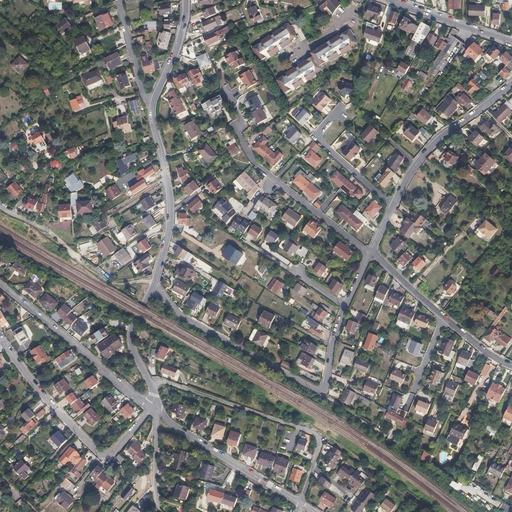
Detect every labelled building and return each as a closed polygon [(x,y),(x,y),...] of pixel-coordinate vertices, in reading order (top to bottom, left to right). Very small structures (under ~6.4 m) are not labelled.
[(323,0),(318,5),(323,10),(326,13),(329,11),(333,15),(334,14),(341,4),(336,0),(323,0)] [(450,0),(450,8),(461,8),(461,0),(450,0)] [(172,13),(171,4),(160,6),(161,15),(172,13)] [(378,20),(382,9),(370,5),(367,15),(373,17),(373,18),(378,20)] [(469,5),(468,15),(485,16),(485,5),(469,5)] [(258,14),(255,6),(248,9),(253,22),(262,18),(260,13),(258,14)] [(215,14),(212,7),(202,11),(205,18),(215,14)] [(396,24),(399,14),(391,11),(388,21),(396,24)] [(114,23),(110,12),(98,17),(102,28),(114,23)] [(418,27),(410,23),(411,21),(400,15),(391,38),(396,40),(400,31),(398,30),(399,27),(408,32),(409,32),(409,31),(409,30),(415,33),(418,27)] [(74,29),(66,18),(56,25),(65,36),(74,29)] [(219,27),(216,20),(207,24),(210,30),(219,27)] [(149,32),(157,32),(157,21),(149,21),(149,32)] [(405,53),(409,55),(407,59),(413,62),(431,27),(421,22),(414,36),(412,41),(405,53)] [(297,37),(289,24),(273,34),(274,35),(271,37),(271,36),(261,42),(262,43),(259,45),(259,44),(253,48),(261,61),(267,57),(268,58),(292,43),(291,41),(297,37)] [(208,46),(214,43),(217,43),(221,41),(220,37),(231,33),(229,26),(205,36),(208,46)] [(364,38),(383,43),(385,33),(367,28),(364,38)] [(450,41),(454,36),(457,30),(453,28),(450,34),(451,34),(447,40),(450,41)] [(358,43),(349,30),(343,34),(343,35),(341,37),(340,35),(312,53),(314,56),(298,66),(299,67),(296,69),(296,68),(286,74),(288,76),(285,78),(284,76),(277,81),(286,93),(292,89),(293,91),(317,75),(316,73),(322,69),(320,66),(330,60),(331,62),(340,56),(340,55),(342,53),(343,54),(352,48),(351,47),(358,43)] [(168,49),(172,33),(166,31),(165,34),(162,33),(159,41),(163,42),(162,47),(168,49)] [(436,45),(439,39),(438,38),(438,37),(430,33),(425,42),(433,46),(434,44),(436,45)] [(91,52),(84,36),(74,41),(82,57),(91,52)] [(440,68),(451,53),(459,40),(454,37),(435,65),(440,68)] [(444,50),(448,44),(440,39),(436,45),(444,50)] [(485,48),(483,51),(474,43),(466,52),(457,61),(468,72),(488,50),(485,48)] [(160,64),(159,58),(155,59),(152,46),(149,47),(150,54),(148,55),(149,61),(153,60),(156,70),(162,68),(160,64)] [(494,59),(500,52),(494,47),(488,54),(494,59)] [(243,61),(241,56),(239,56),(237,52),(227,57),(229,62),(231,61),(233,65),(235,64),(237,70),(247,65),(244,60),(243,61)] [(107,60),(109,64),(107,65),(111,71),(123,63),(119,57),(120,56),(118,53),(107,60)] [(507,65),(511,60),(511,57),(507,53),(501,59),(507,65)] [(210,60),(207,54),(200,57),(203,63),(210,60)] [(142,57),(147,72),(147,74),(156,71),(156,70),(153,60),(149,61),(148,55),(142,57)] [(15,70),(19,74),(28,65),(19,57),(11,65),(16,69),(15,70)] [(511,73),(511,60),(507,65),(501,72),(507,78),(511,74),(511,73)] [(406,75),(411,67),(403,62),(395,76),(400,79),(403,73),(406,75)] [(496,72),(490,66),(488,69),(494,75),(496,72)] [(89,77),(102,72),(100,68),(88,74),(89,77)] [(202,77),(198,69),(194,72),(193,70),(187,73),(191,82),(194,80),(194,81),(202,77)] [(258,83),(250,70),(241,75),(241,76),(240,77),(244,83),(245,83),(249,88),(258,83)] [(424,82),(427,78),(428,75),(421,71),(417,78),(424,82)] [(480,74),(486,80),(489,76),(482,71),(480,74)] [(105,78),(102,72),(89,77),(93,84),(105,78)] [(130,84),(126,73),(118,76),(122,87),(130,84)] [(190,82),(186,74),(181,77),(185,84),(190,82)] [(413,82),(415,80),(408,76),(404,83),(405,84),(404,87),(405,88),(404,90),(406,92),(408,89),(409,90),(412,85),(414,86),(416,83),(413,82)] [(185,84),(181,77),(175,80),(180,89),(186,87),(185,84)] [(427,88),(431,81),(427,78),(424,82),(423,85),(427,88)] [(480,87),(473,80),(470,84),(471,85),(467,90),(471,94),(476,89),(477,90),(480,87)] [(353,97),(355,86),(345,83),(337,87),(342,96),(346,94),(348,94),(348,96),(353,97)] [(186,110),(177,93),(176,93),(175,90),(169,92),(173,99),(180,114),(186,110)] [(326,105),(331,100),(323,93),(313,103),(322,111),(327,106),(326,105)] [(472,101),(464,94),(459,101),(460,102),(460,103),(462,105),(462,104),(466,107),(472,101)] [(263,107),(256,95),(248,100),(251,106),(250,107),(253,112),(263,107)] [(85,106),(81,96),(75,99),(75,100),(71,101),(75,111),(80,109),(80,108),(85,106)] [(219,105),(219,104),(220,103),(219,102),(223,100),(220,96),(202,104),(205,110),(209,108),(212,114),(219,111),(217,107),(219,106),(219,105)] [(458,107),(456,106),(458,103),(450,96),(436,111),(444,118),(446,116),(448,118),(458,107)] [(180,114),(173,99),(170,100),(175,109),(174,109),(177,115),(180,114)] [(139,113),(136,100),(130,102),(132,111),(134,111),(135,114),(139,113)] [(501,123),(511,112),(504,105),(496,113),(495,112),(492,115),(501,123)] [(303,125),(311,116),(304,110),(302,113),(298,109),(292,115),(303,125)] [(426,110),(425,112),(423,110),(417,117),(428,126),(435,117),(426,110)] [(132,130),(130,124),(129,124),(126,116),(121,117),(122,119),(117,120),(118,122),(114,123),(117,134),(132,130)] [(201,134),(196,120),(187,124),(192,138),(201,134)] [(284,122),(289,128),(284,133),(286,136),(294,128),(286,120),(284,122)] [(500,131),(493,124),(492,124),(490,123),(489,124),(487,123),(482,127),(492,137),(496,134),(497,134),(500,131)] [(380,133),(370,124),(361,134),(362,135),(361,137),(368,144),(371,140),(372,141),(380,133)] [(262,130),(264,135),(273,130),(271,125),(262,130)] [(412,140),(419,132),(411,126),(409,129),(404,134),(412,140)] [(295,144),(303,135),(295,128),(287,137),(295,144)] [(46,140),(42,132),(34,136),(33,135),(29,137),(32,142),(35,141),(37,145),(39,144),(41,147),(44,145),(43,141),(46,140)] [(477,147),(484,138),(476,132),(475,133),(476,135),(470,141),(477,147)] [(270,150),(265,146),(268,142),(263,138),(253,148),(264,157),(270,150)] [(486,139),(480,145),(483,149),(490,143),(486,139)] [(315,151),(319,146),(314,141),(309,146),(315,151)] [(361,149),(353,141),(342,153),(350,160),(354,156),(355,157),(359,153),(358,152),(361,149)] [(217,155),(206,143),(198,150),(209,162),(217,155)] [(239,150),(235,143),(228,148),(232,155),(239,150)] [(274,166),(283,156),(278,151),(275,155),(270,150),(264,157),(274,166)] [(448,169),(457,156),(448,150),(445,154),(446,155),(440,163),(448,169)] [(322,160),(312,151),(306,158),(316,167),(322,160)] [(404,158),(397,153),(394,158),(393,157),(387,166),(389,167),(395,174),(400,167),(399,165),(404,158)] [(485,173),(495,162),(486,154),(476,165),(485,173)] [(129,169),(125,157),(117,159),(120,169),(121,174),(128,172),(127,170),(129,169)] [(61,165),(56,159),(51,163),(53,167),(54,166),(57,169),(61,165)] [(140,182),(156,172),(152,167),(146,171),(144,169),(138,173),(140,175),(137,177),(140,182)] [(192,182),(190,178),(189,179),(187,176),(188,175),(186,170),(185,171),(183,167),(179,169),(185,181),(187,184),(192,182)] [(375,179),(378,181),(377,182),(384,187),(385,188),(392,181),(390,180),(395,174),(389,167),(386,171),(387,171),(382,176),(379,174),(375,179)] [(66,182),(69,186),(73,192),(77,190),(76,189),(84,184),(80,179),(79,180),(74,172),(67,176),(68,178),(66,179),(67,181),(66,182)] [(244,172),(242,175),(231,184),(238,191),(242,187),(248,194),(246,196),(251,201),(259,188),(244,172)] [(341,188),(347,181),(337,172),(331,179),(341,188)] [(315,178),(310,174),(307,178),(312,182),(315,178)] [(311,184),(301,175),(294,182),(305,191),(311,184)] [(316,186),(322,180),(317,176),(315,178),(312,182),(316,186)] [(224,186),(220,181),(217,177),(207,185),(215,194),(224,186)] [(191,195),(200,188),(194,180),(192,182),(185,188),(191,195)] [(358,190),(357,189),(347,181),(341,188),(351,197),(354,194),(360,199),(364,194),(359,190),(358,190)] [(24,192),(17,183),(9,190),(16,199),(24,192)] [(131,193),(141,187),(139,183),(126,191),(127,193),(130,191),(131,193)] [(314,200),(321,193),(311,184),(305,191),(314,200)] [(121,194),(118,191),(117,187),(115,185),(105,191),(111,201),(121,194)] [(91,212),(90,202),(79,203),(77,192),(71,193),(72,206),(76,205),(77,214),(91,212)] [(46,209),(48,197),(45,196),(44,200),(42,199),(41,205),(38,205),(38,208),(46,209)] [(156,206),(150,197),(142,202),(148,211),(156,206)] [(446,215),(458,202),(452,197),(441,210),(446,215)] [(234,210),(227,204),(229,202),(225,198),(216,207),(226,217),(223,220),(227,224),(237,215),(233,211),(234,210)] [(34,212),(38,203),(29,199),(27,203),(26,204),(25,204),(25,205),(25,206),(26,207),(26,208),(34,212)] [(277,206),(268,201),(267,202),(264,200),(263,201),(261,199),(254,210),(257,212),(259,209),(267,214),(270,210),(274,212),(277,206)] [(195,213),(202,206),(197,201),(190,207),(195,213)] [(369,221),(380,208),(373,202),(362,215),(369,221)] [(70,220),(70,206),(58,206),(59,221),(61,221),(61,220),(70,220)] [(353,215),(343,206),(337,213),(347,222),(353,215)] [(302,218),(289,209),(283,218),(296,228),(302,218)] [(421,227),(427,219),(416,210),(413,214),(415,216),(411,220),(421,227)] [(254,221),(258,215),(253,211),(249,217),(254,221)] [(158,224),(152,214),(144,220),(150,230),(158,224)] [(191,226),(191,219),(187,219),(187,214),(179,214),(179,223),(186,223),(186,226),(191,226)] [(357,230),(363,223),(353,215),(347,222),(357,230)] [(245,234),(251,225),(244,221),(244,222),(238,218),(232,226),(238,230),(239,229),(245,234)] [(111,229),(104,219),(92,227),(97,233),(99,232),(101,235),(111,229)] [(315,238),(321,229),(315,224),(316,223),(311,220),(304,229),(315,238)] [(418,237),(424,230),(411,220),(409,222),(417,229),(413,234),(418,237)] [(497,228),(496,227),(486,220),(483,224),(480,223),(473,232),(486,242),(497,228)] [(445,230),(450,225),(445,221),(441,226),(445,230)] [(257,238),(262,230),(254,224),(248,234),(252,237),(253,235),(257,238)] [(138,235),(132,225),(123,231),(129,241),(138,235)] [(279,236),(271,231),(265,240),(269,243),(270,241),(274,244),(279,236)] [(432,241),(434,238),(429,235),(425,240),(432,245),(434,243),(432,241)] [(397,252),(406,244),(399,237),(390,246),(397,252)] [(117,249),(109,238),(98,244),(102,250),(100,252),(104,256),(106,255),(107,256),(117,249)] [(146,238),(138,244),(145,253),(153,247),(146,238)] [(296,252),(299,248),(290,242),(284,250),(291,255),(295,251),(296,252)] [(354,253),(340,242),(333,250),(348,261),(354,253)] [(224,255),(228,248),(219,243),(215,250),(224,255)] [(236,264),(243,253),(230,245),(223,256),(236,264)] [(192,254),(179,246),(174,255),(182,259),(183,258),(188,261),(192,254)] [(133,258),(131,254),(126,247),(117,253),(124,264),(133,258)] [(404,266),(413,257),(407,250),(399,258),(403,262),(402,263),(404,266)] [(149,254),(147,256),(145,253),(134,261),(135,264),(140,272),(150,265),(148,263),(152,260),(149,254)] [(419,272),(426,264),(419,257),(413,263),(416,265),(414,268),(419,272)] [(321,276),(327,267),(317,261),(315,266),(316,267),(313,271),(321,276)] [(26,271),(23,269),(24,267),(19,264),(18,266),(15,264),(12,269),(15,271),(16,270),(20,273),(20,274),(25,277),(27,273),(26,271)] [(187,280),(193,270),(182,264),(180,269),(176,268),(174,272),(187,280)] [(105,271),(99,265),(96,267),(103,274),(105,271)] [(496,277),(501,271),(495,266),(491,272),(496,277)] [(257,268),(260,275),(266,274),(264,267),(260,268),(260,267),(257,268)] [(467,289),(477,276),(474,274),(464,286),(467,289)] [(373,287),(377,278),(370,275),(366,283),(373,287)] [(339,288),(342,284),(335,279),(329,287),(338,294),(341,289),(339,288)] [(222,291),(226,284),(219,280),(215,287),(222,291)] [(273,291),(279,283),(274,280),(268,288),(273,291)] [(302,295),(307,289),(302,286),(304,283),(300,280),(298,283),(293,289),(302,295)] [(179,281),(174,290),(173,290),(186,297),(191,288),(179,281)] [(26,288),(33,295),(35,296),(40,290),(31,282),(31,283),(26,288)] [(450,295),(456,289),(449,283),(443,290),(450,295)] [(384,301),(389,290),(380,286),(374,300),(383,304),(384,301)] [(405,295),(398,292),(390,288),(389,290),(384,301),(388,303),(390,299),(401,304),(405,295)] [(56,303),(51,299),(44,293),(39,300),(51,309),(56,303)] [(476,297),(470,293),(467,297),(475,304),(481,297),(478,294),(476,297)] [(196,310),(199,304),(204,307),(208,300),(204,298),(204,300),(197,296),(195,301),(192,299),(189,305),(192,307),(191,308),(196,310)] [(60,317),(63,320),(69,313),(71,310),(64,304),(56,312),(61,316),(60,317)] [(217,318),(221,309),(211,304),(206,313),(217,318)] [(409,328),(416,311),(404,306),(397,322),(409,328)] [(496,314),(487,307),(483,311),(492,319),(496,314)] [(495,326),(508,309),(505,307),(492,325),(495,326)] [(331,315),(327,312),(321,308),(319,310),(317,313),(314,317),(321,322),(327,314),(330,316),(331,315)] [(9,322),(1,311),(0,312),(0,320),(3,325),(9,322)] [(270,328),(276,316),(264,311),(259,323),(270,328)] [(69,313),(63,320),(70,326),(76,319),(69,313)] [(363,323),(367,316),(360,313),(357,320),(363,323)] [(426,327),(430,318),(419,313),(415,322),(426,327)] [(229,314),(227,317),(224,324),(237,330),(240,324),(242,320),(229,314)] [(88,328),(79,321),(72,329),(81,337),(88,328)] [(355,333),(358,324),(350,321),(348,326),(347,326),(346,329),(347,329),(347,330),(355,333)] [(321,331),(324,326),(317,322),(312,331),(320,336),(321,336),(322,336),(323,333),(323,332),(322,331),(321,331)] [(29,338),(22,327),(13,332),(14,335),(17,334),(22,342),(29,338)] [(503,335),(498,330),(497,331),(491,327),(484,337),(490,342),(493,338),(504,347),(510,339),(507,336),(506,338),(503,336),(503,335)] [(262,347),(267,336),(256,330),(254,331),(250,339),(250,341),(262,347)] [(372,351),(378,336),(369,333),(364,348),(372,351)] [(98,347),(103,354),(106,360),(115,354),(114,353),(122,347),(115,336),(98,347)] [(449,356),(455,341),(447,337),(445,341),(444,340),(439,352),(449,356)] [(306,340),(304,343),(301,349),(314,355),(318,346),(306,340)] [(423,344),(414,340),(413,342),(409,352),(418,355),(422,346),(423,344)] [(162,345),(160,349),(157,356),(165,359),(169,348),(162,345)] [(48,357),(41,346),(32,352),(38,363),(42,360),(44,362),(46,360),(45,358),(48,357)] [(350,365),(354,353),(345,349),(341,361),(350,365)] [(59,363),(63,361),(65,360),(67,363),(74,358),(69,351),(56,359),(59,363)] [(473,355),(463,351),(463,352),(458,363),(468,367),(473,355)] [(310,369),(313,364),(314,365),(317,359),(314,357),(313,359),(303,353),(297,363),(303,366),(304,365),(310,369)] [(364,374),(368,365),(356,358),(351,367),(364,374)] [(290,370),(292,366),(282,360),(280,365),(290,370)] [(486,375),(490,366),(486,363),(481,373),(486,375)] [(175,377),(178,369),(164,364),(161,372),(175,377)] [(403,383),(406,375),(401,372),(401,371),(394,368),(390,377),(403,383)] [(437,385),(443,372),(434,368),(430,376),(429,376),(427,381),(437,385)] [(476,384),(480,375),(470,370),(465,379),(476,384)] [(70,387),(64,379),(55,386),(61,394),(70,387)] [(374,394),(378,385),(367,380),(363,388),(363,389),(374,394)] [(444,393),(447,395),(453,398),(459,385),(453,382),(450,381),(444,393)] [(92,389),(86,382),(83,385),(84,386),(84,387),(86,390),(87,390),(88,392),(92,389)] [(499,402),(506,389),(502,387),(502,386),(498,384),(497,385),(493,383),(487,396),(499,402)] [(348,405),(354,393),(345,388),(339,400),(348,405)] [(398,408),(403,398),(394,394),(390,405),(398,408)] [(118,404),(111,396),(103,402),(112,414),(119,409),(116,406),(118,404)] [(367,405),(369,401),(360,396),(357,403),(364,407),(365,404),(367,405)] [(80,415),(91,405),(89,402),(85,405),(80,398),(72,404),(78,411),(77,411),(80,415)] [(426,413),(430,404),(419,400),(415,409),(426,413)] [(172,412),(177,416),(183,418),(187,407),(176,403),(172,412)] [(127,418),(135,411),(129,404),(121,411),(127,418)] [(511,406),(509,405),(503,417),(511,421),(511,406)] [(103,417),(99,413),(97,414),(92,408),(85,415),(90,420),(90,421),(93,425),(94,425),(103,417)] [(41,418),(46,413),(43,409),(37,414),(41,418)] [(399,418),(386,410),(382,417),(384,419),(385,417),(395,422),(395,421),(396,422),(399,418)] [(47,424),(53,418),(50,415),(44,421),(47,424)] [(117,423),(122,419),(118,415),(113,420),(117,423)] [(204,423),(206,420),(197,417),(194,426),(202,429),(203,427),(205,427),(206,424),(204,423)] [(27,433),(34,427),(36,425),(32,419),(22,427),(27,433)] [(423,430),(431,433),(432,433),(436,424),(427,420),(423,430)] [(457,445),(458,444),(459,440),(461,441),(467,429),(454,422),(446,440),(457,445)] [(222,438),(225,427),(216,424),(212,435),(222,438)] [(490,424),(487,429),(495,434),(498,430),(490,424)] [(237,444),(241,433),(231,430),(227,441),(237,444)] [(69,440),(60,431),(51,438),(62,448),(69,440)] [(16,441),(19,444),(26,437),(23,435),(16,441)] [(300,440),(297,448),(305,451),(308,442),(300,440)] [(140,451),(142,448),(136,442),(128,451),(135,456),(133,458),(136,460),(142,452),(140,451)] [(192,446),(188,443),(186,445),(197,452),(199,449),(192,446)] [(253,456),(256,446),(246,443),(243,452),(253,456)] [(271,465),(275,456),(266,453),(268,447),(264,446),(258,461),(268,465),(268,464),(271,465)] [(81,455),(72,447),(66,454),(72,459),(74,461),(75,461),(78,463),(83,457),(80,455),(81,455)] [(337,460),(343,453),(334,447),(325,457),(328,459),(326,462),(333,468),(336,464),(333,462),(336,459),(337,460)] [(183,470),(188,451),(180,448),(178,453),(173,452),(172,458),(177,459),(174,468),(183,470)] [(427,463),(431,454),(424,450),(423,450),(420,458),(427,463)] [(140,463),(146,456),(142,452),(136,460),(140,463)] [(72,459),(66,454),(61,458),(67,463),(69,459),(71,460),(72,459)] [(478,472),(483,456),(478,455),(473,470),(478,472)] [(284,472),(289,459),(278,456),(274,468),(284,472)] [(78,470),(87,459),(84,457),(72,471),(77,475),(80,472),(78,470)] [(33,472),(22,461),(14,468),(22,476),(23,476),(25,479),(33,472)] [(211,480),(215,466),(204,463),(201,477),(211,480)] [(298,482),(304,466),(295,463),(290,478),(298,482)] [(500,478),(505,469),(493,463),(488,472),(500,478)] [(97,479),(103,472),(105,470),(99,465),(91,474),(97,479)] [(351,478),(356,472),(352,469),(350,471),(347,469),(348,468),(344,466),(338,474),(344,479),(346,477),(350,480),(351,478)] [(359,489),(366,480),(363,478),(362,479),(359,477),(361,474),(356,471),(356,472),(351,478),(355,482),(353,485),(359,489)] [(102,486),(109,477),(103,472),(97,479),(96,481),(99,483),(102,486)] [(67,487),(72,481),(66,476),(61,482),(67,487)] [(103,491),(113,478),(112,477),(109,477),(102,486),(99,483),(97,486),(103,491)] [(107,494),(115,482),(115,480),(113,478),(103,491),(107,494)] [(459,491),(463,485),(454,480),(450,485),(459,491)] [(180,484),(180,485),(177,495),(176,497),(186,500),(187,498),(190,488),(190,487),(180,484)] [(215,492),(217,486),(208,484),(207,489),(209,490),(208,494),(212,495),(213,492),(215,492)] [(126,502),(134,491),(130,487),(121,498),(126,502)] [(369,502),(372,499),(374,501),(377,496),(370,491),(367,494),(364,493),(359,499),(367,505),(368,506),(370,503),(369,502)] [(75,501),(65,492),(58,501),(67,509),(75,501)] [(335,500),(325,493),(319,500),(330,508),(335,500)] [(149,507),(154,502),(153,495),(145,504),(149,507)] [(222,508),(229,508),(229,506),(238,507),(239,497),(224,495),(222,508)] [(186,505),(177,502),(163,498),(163,499),(164,503),(165,503),(182,508),(181,510),(182,510),(181,511),(184,511),(185,509),(186,505)] [(21,509),(26,504),(22,499),(17,504),(21,509)] [(364,509),(367,505),(359,499),(358,499),(353,506),(356,508),(353,511),(361,511),(363,508),(364,509)] [(391,511),(396,506),(386,499),(381,506),(388,511),(391,511)]
